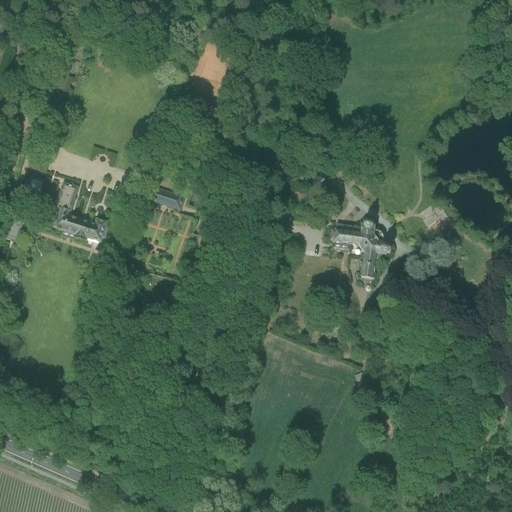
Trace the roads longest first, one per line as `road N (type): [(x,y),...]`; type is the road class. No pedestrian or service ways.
road 1 (track): [(0,185),(36,59),(78,0)]
road 2 (secondary): [(151,511),(0,443)]
